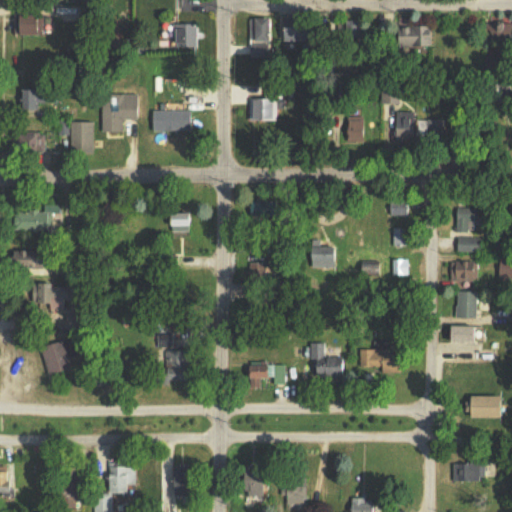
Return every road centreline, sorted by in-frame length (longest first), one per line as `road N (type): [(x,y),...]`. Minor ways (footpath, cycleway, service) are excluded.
road 1 (residential): [(218,511),(222,0)]
road 2 (residential): [(511,179),(0,181)]
road 3 (residential): [(0,442),(411,441),(427,425)]
road 4 (residential): [(427,425),(410,413),(0,411)]
road 5 (residential): [(426,511),(423,179)]
road 6 (residential): [(511,7),(223,6)]
